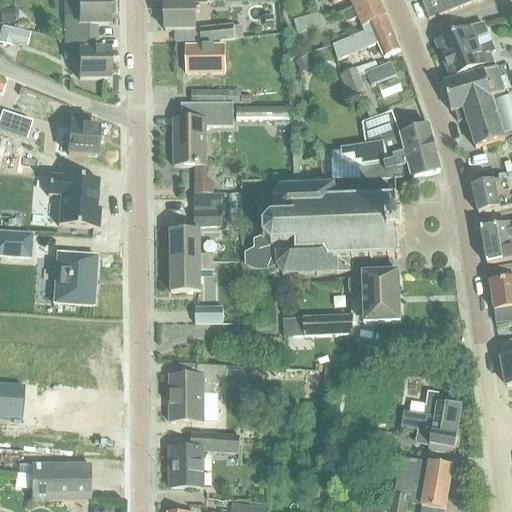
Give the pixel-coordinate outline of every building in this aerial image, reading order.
[(64,39),(101,39),(101,26),(108,26),(107,0),(77,0),(78,19),(64,19),(64,39)] [(329,0),(333,6),(345,0),(348,0),(354,11),(343,16),(347,25),(358,20),(364,34),(371,31),(369,26),(385,19),(386,18),(377,0),(329,0)] [(419,0),(428,22),(483,0),(484,0),(419,0)] [(195,33),(195,4),(165,4),(165,33),(195,33)] [(14,25),(14,11),(1,11),(1,25),(14,25)] [(322,28),(318,15),(293,23),(297,36),(322,28)] [(364,34),(334,47),(339,62),(378,45),(385,60),(401,53),(385,19),(369,26),(371,31),(364,34)] [(233,25),(198,29),(199,44),(235,41),(233,28),(233,25)] [(472,28),(436,44),(452,82),(493,64),(489,55),(497,52),(486,26),(472,28)] [(26,47),(29,34),(1,27),(0,32),(0,45),(11,48),(12,44),(26,47)] [(242,28),(233,28),(235,41),(243,40),(242,28)] [(329,38),(320,41),(323,49),(332,46),(329,38)] [(101,50),(101,39),(64,39),(65,60),(79,60),(79,82),(109,81),(108,50),(101,50)] [(223,46),(186,47),(186,75),(223,75),(223,46)] [(306,59),(295,64),(299,73),(310,68),(306,59)] [(378,71),(366,76),(371,88),(396,78),(391,65),(378,71)] [(511,102),(510,96),(503,98),(502,95),(504,94),(496,69),(444,86),(452,115),(456,114),(459,124),(468,122),(476,150),(505,141),(503,134),(511,131),(511,102)] [(357,78),(356,73),(340,80),(349,103),(360,99),(364,97),(365,97),(357,78)] [(241,91),(191,91),(191,105),(252,105),(252,96),(241,96),(241,91)] [(207,169),(206,129),(234,129),(234,106),(181,106),(181,121),(173,121),(174,169),(207,169)] [(290,109),(237,109),(237,122),(274,122),(274,126),(290,126),(289,122),(290,122),(290,109)] [(1,113),(0,117),(0,132),(25,140),(31,123),(1,113)] [(70,123),(67,156),(95,159),(97,131),(87,130),(88,119),(70,117),(70,123)] [(302,125),(292,126),(292,136),(302,136),(302,125)] [(341,154),(332,154),(332,180),(362,180),(395,180),(414,180),(441,173),(432,141),(428,128),(426,128),(416,131),(382,145),(341,151),(341,154)] [(41,151),(55,157),(60,145),(46,139),(41,151)] [(49,176),(47,195),(60,197),(58,226),(98,229),(100,208),(96,208),(98,180),(49,176)] [(511,191),(507,193),(503,180),(472,187),(478,215),(511,206),(511,191)] [(371,276),(389,276),(389,272),(393,268),(393,262),(389,261),(389,258),(396,257),(396,260),(398,260),(398,258),(401,257),(401,255),(398,255),(398,240),(400,240),(400,238),(403,238),(402,236),(405,236),(405,233),(402,233),(402,223),(405,223),(404,220),(402,221),(402,217),(399,218),(399,215),(397,215),(396,201),(399,201),(399,199),(396,199),(396,196),(394,196),(394,199),(387,199),(387,196),(384,196),(384,199),(369,199),(369,197),(366,197),(367,200),(351,200),(351,198),(348,198),(348,200),(347,195),(341,195),(333,185),(331,187),(315,188),(314,186),(312,186),(312,188),(296,188),(296,187),(294,187),(294,188),(282,189),(280,187),(278,189),(279,191),(278,194),(261,195),(262,226),(261,228),(263,229),(264,238),(261,239),(261,241),(255,243),(256,252),(246,256),(246,268),(257,272),(269,271),(271,276),(281,272),(283,275),(282,277),(283,279),(285,276),(297,275),(297,277),(300,277),(299,275),(315,275),(315,277),(318,277),(318,275),(334,274),(335,276),(337,274),(353,273),(353,259),(371,259),(371,276)] [(193,229),(222,228),(222,196),(194,197),(193,229)] [(0,212),(0,229),(12,230),(13,213),(0,212)] [(511,225),(481,231),(488,267),(511,261),(511,225)] [(0,258),(30,260),(31,248),(32,236),(10,235),(0,234),(0,258)] [(200,234),(170,234),(170,264),(200,264),(213,264),(213,257),(200,257),(200,234)] [(93,308),(96,258),(57,255),(53,305),(93,308)] [(200,264),(170,264),(171,294),(200,294),(200,273),(213,272),(213,264),(200,264)] [(511,267),(489,271),(491,284),(490,285),(494,312),(511,309),(511,267)] [(399,275),(389,276),(371,276),(362,276),(362,279),(353,279),(349,283),(349,293),(354,296),(354,304),(350,304),(351,317),(303,319),(304,338),(351,336),(351,326),(401,325),(399,275)] [(0,283),(0,310),(47,312),(48,285),(0,283)] [(223,325),(222,310),(194,310),(194,326),(223,325)] [(511,358),(502,360),(506,388),(507,388),(511,387),(511,358)] [(240,387),(240,373),(226,373),(226,369),(196,369),(196,379),(170,379),(169,425),(204,425),(204,398),(213,398),(213,387),(240,387)] [(0,387),(0,419),(21,421),(24,389),(0,387)] [(308,405),(307,433),(318,434),(320,406),(308,405)] [(462,410),(437,406),(435,420),(404,415),(402,429),(418,432),(416,446),(430,448),(429,453),(454,458),(462,410)] [(97,448),(100,412),(52,408),(49,444),(97,448)] [(388,455),(390,435),(357,431),(355,451),(388,455)] [(240,439),(191,436),(190,451),(170,450),(170,490),(203,490),(203,453),(239,455),(240,439)] [(398,473),(394,496),(392,496),(389,511),(405,511),(407,505),(421,508),(420,511),(444,511),(453,468),(394,458),(391,472),(398,473)] [(90,502),(90,466),(30,467),(31,502),(90,502)] [(313,487),(312,498),(324,500),(326,489),(313,487)]
